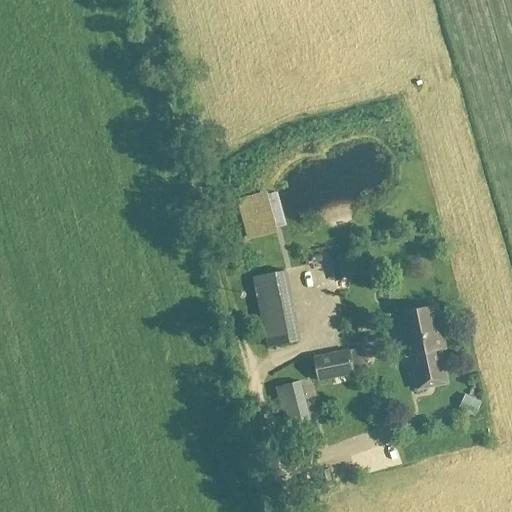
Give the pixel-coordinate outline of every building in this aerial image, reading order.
[(277,227),(268,191),(241,199),(250,235),(277,227)] [(328,261),(333,285),(350,281),(346,257),(328,261)] [(251,279),(265,350),(299,343),(286,272),(251,279)] [(441,320),(438,320),(435,306),(396,315),(406,359),(411,358),(418,392),(447,386),(440,352),(445,351),(441,336),(445,335),(448,333),(445,321),(441,320)] [(335,307),(318,308),(321,344),(337,343),(335,307)] [(347,353),(312,359),(316,383),(352,376),(347,353)] [(312,430),(299,382),(274,389),(287,437),(312,430)] [(462,401),(456,413),(471,420),(477,408),(462,401)]
